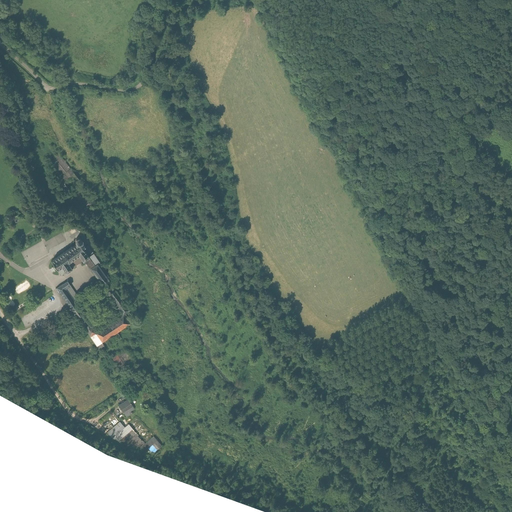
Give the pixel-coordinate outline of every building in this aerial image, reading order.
[(58,153),(48,161),(49,162),(56,170),(52,174),(57,180),(59,179),(62,182),(56,187),(62,194),(82,178),(77,171),(74,173),(58,153)] [(80,190),(70,199),(83,212),(93,203),(80,190)] [(90,268),(94,265),(82,248),(82,247),(84,246),(83,244),(81,245),(80,243),(81,243),(82,242),(82,240),(82,239),(82,238),(80,236),(78,236),(76,237),(75,238),(74,240),(75,242),(75,243),(51,260),(61,275),(72,268),(71,267),(80,261),(82,264),(85,262),(89,269),(90,268)] [(94,265),(97,263),(100,262),(87,245),(82,248),(94,265)] [(94,265),(90,268),(122,314),(96,332),(79,307),(72,311),(90,337),(97,346),(101,352),(106,349),(121,338),(118,334),(119,334),(117,332),(135,320),(129,310),(130,310),(97,263),(94,265)] [(95,278),(77,290),(80,294),(98,282),(95,278)] [(72,311),(79,307),(76,303),(81,301),(67,280),(61,284),(55,288),(58,292),(59,292),(72,311)] [(116,353),(110,358),(118,369),(133,360),(126,349),(117,355),(116,353)] [(128,399),(118,406),(126,418),(132,414),(131,411),(134,409),(128,399)] [(119,422),(107,433),(112,439),(154,453),(162,446),(153,436),(145,443),(128,424),(124,428),(119,422)]
